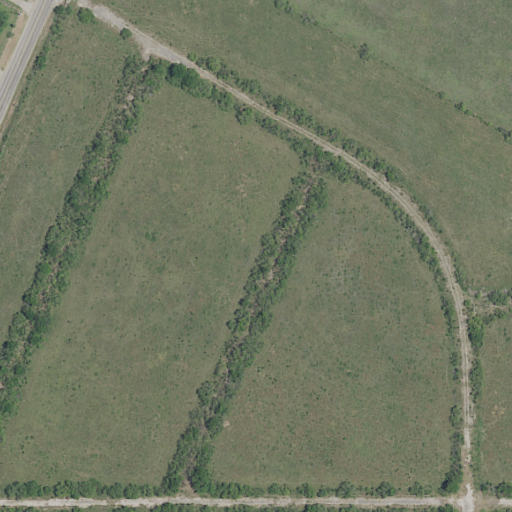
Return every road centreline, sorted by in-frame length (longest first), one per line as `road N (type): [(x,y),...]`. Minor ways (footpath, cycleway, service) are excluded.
road 1 (residential): [(466,511),(462,310),(432,227),(375,179),(82,0)]
road 2 (residential): [(0,496),(511,504)]
road 3 (residential): [(179,496),(318,149)]
road 4 (residential): [(0,385),(157,47)]
